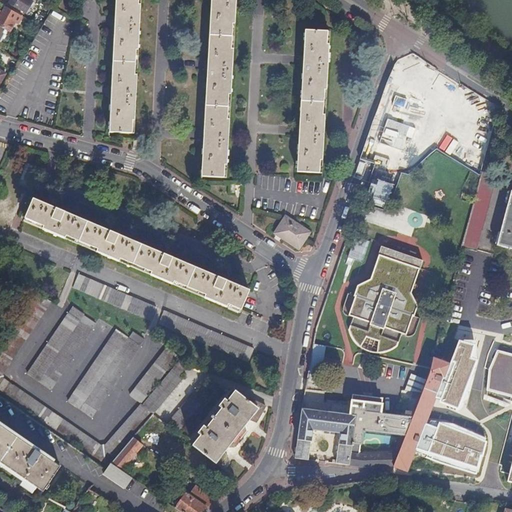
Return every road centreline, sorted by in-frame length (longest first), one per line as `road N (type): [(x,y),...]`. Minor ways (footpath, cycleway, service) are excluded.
road 1 (residential): [(315,276),(149,170),(0,127)]
road 2 (tertiary): [(399,36),(315,276)]
road 3 (tertiary): [(275,468),(315,276)]
road 4 (tertiary): [(511,102),(399,36)]
